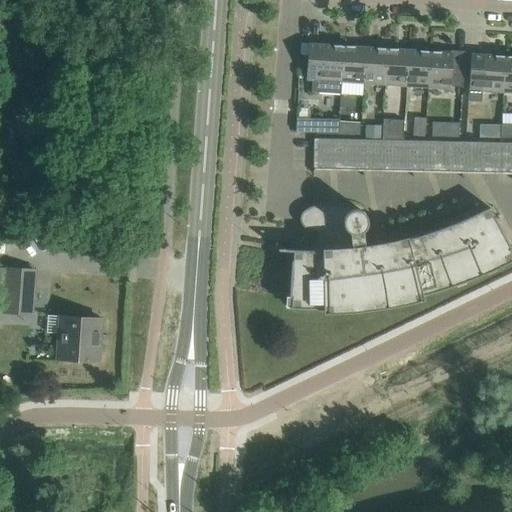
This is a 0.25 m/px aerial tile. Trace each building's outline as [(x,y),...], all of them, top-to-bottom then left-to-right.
[(344,46),(336,46),(333,45),(333,47),(329,47),(329,43),(310,42),(307,77),(312,77),(311,92),(341,94),(344,46)] [(344,46),(341,94),(363,95),(363,83),(366,47),(344,46)] [(385,85),(387,49),(366,47),(363,83),(385,85)] [(407,86),(409,50),(387,49),(385,85),(407,86)] [(431,52),(413,51),(409,50),(407,86),(429,87),(431,52)] [(463,87),(465,51),(446,50),(446,55),(442,54),(442,52),(431,52),(429,87),(451,89),(451,86),(463,87)] [(490,57),(490,53),(471,52),(470,72),(468,101),(481,102),(482,91),(503,92),(505,56),(494,56),(494,58),(490,57)] [(511,56),(505,56),(503,92),(511,92),(511,56)] [(382,130),(382,135),(402,136),(403,136),(405,118),(383,117),(383,119),(383,124),(382,130)] [(414,126),(413,137),(425,137),(426,127),(426,118),(414,117),(414,126)] [(296,132),(314,133),(317,133),(318,118),(297,118),(296,132)] [(360,135),(361,120),(339,119),(338,134),(360,135)] [(382,135),(382,130),(383,124),(366,124),(365,135),(382,135)] [(511,124),(501,124),(501,138),(511,138),(511,124)] [(339,170),(340,139),(314,138),(313,173),(315,173),(315,169),(339,170)] [(340,139),(339,170),(364,170),(364,174),(365,140),(340,139)] [(390,140),(365,140),(364,174),(365,174),(365,170),(390,171),(390,140)] [(415,141),(416,141),(390,140),(390,171),(414,171),(414,175),(415,175),(415,141)] [(440,172),(440,141),(416,141),(415,141),(415,175),(415,171),(440,172)] [(466,142),(440,141),(440,172),(464,172),(464,176),(465,176),(466,142)] [(490,173),(491,142),(466,142),(465,176),(466,172),(490,173)] [(511,142),(491,142),(490,173),(511,173),(511,142)] [(340,204),(335,203),(329,203),(325,203),(322,204),(317,205),(312,206),(309,208),(306,209),(304,211),(303,212),(302,213),(301,215),(301,216),(300,217),(300,219),(300,220),(301,222),(302,223),(303,225),(304,226),(305,227),(306,228),(309,230),(314,233),(318,234),(309,250),(296,250),(286,249),(279,248),(279,250),(287,251),(295,251),(294,260),(292,260),(290,296),(292,296),(291,308),(304,308),(317,309),(336,308),(349,307),(360,306),(373,305),(390,302),(405,299),(414,297),(423,295),(435,292),(448,288),(464,282),(474,278),(485,274),(490,272),(502,266),(511,261),(511,253),(510,249),(511,248),(489,207),(477,213),(469,217),(461,220),(447,226),(437,230),(429,232),(414,237),(404,239),(398,241),(389,243),(381,244),(372,246),(365,247),(364,231),(366,229),(367,227),(368,225),(368,224),(368,223),(368,221),(368,220),(368,217),(367,216),(366,214),(365,213),(364,212),(362,211),(360,210),(359,209),(357,209),(355,209),(355,208),(349,206),(345,205),(340,204)] [(32,314),(35,270),(7,268),(4,312),(32,314)] [(102,319),(69,317),(48,315),(47,331),(59,332),(59,339),(57,359),(99,361),(102,319)]
